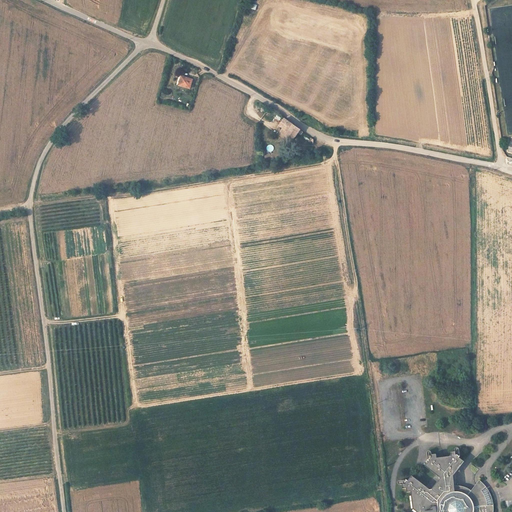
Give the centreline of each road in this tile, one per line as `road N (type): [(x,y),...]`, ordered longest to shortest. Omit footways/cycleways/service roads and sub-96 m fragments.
road 1 (unclassified): [(61,511),(29,206),(36,168),(73,112),(148,44)]
road 2 (residential): [(148,44),(336,142),(511,171)]
road 3 (track): [(336,142),(384,511)]
road 4 (track): [(0,212),(333,161)]
road 5 (track): [(473,0),(502,168)]
